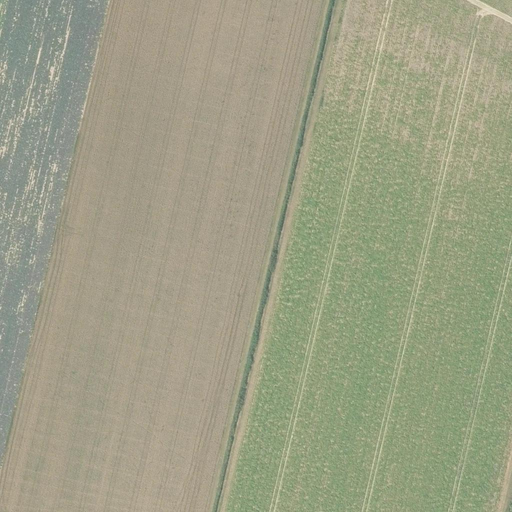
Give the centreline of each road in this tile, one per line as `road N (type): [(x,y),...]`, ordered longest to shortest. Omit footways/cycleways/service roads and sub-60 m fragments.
road 1 (track): [(326,0),(208,511)]
road 2 (track): [(221,511),(338,0)]
